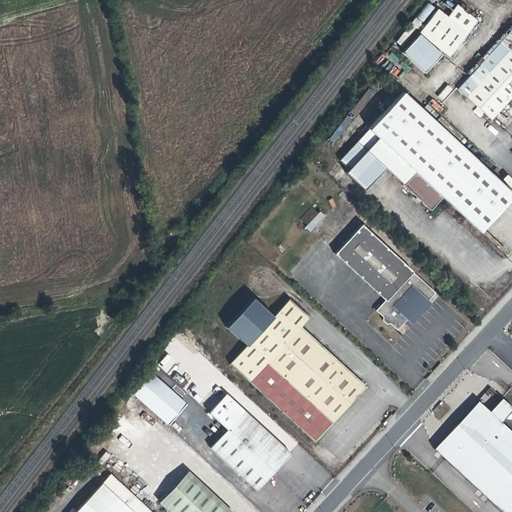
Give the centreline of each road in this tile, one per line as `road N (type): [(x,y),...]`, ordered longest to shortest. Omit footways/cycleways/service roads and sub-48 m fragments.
road 1 (unclassified): [(321,511),(511,307)]
road 2 (unknown): [(402,425),(495,511)]
